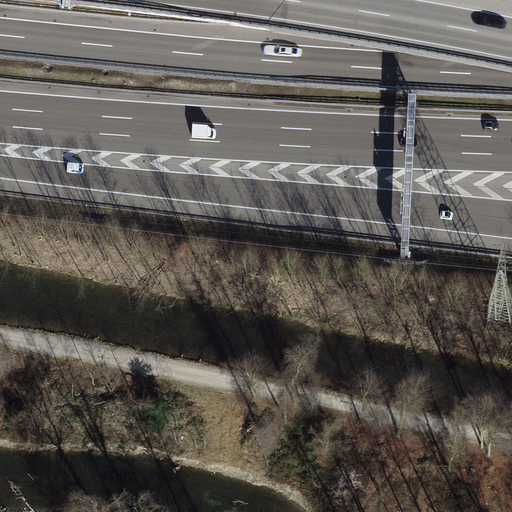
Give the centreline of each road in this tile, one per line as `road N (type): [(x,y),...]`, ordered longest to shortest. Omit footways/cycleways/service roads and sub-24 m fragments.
road 1 (track): [(0,336),(511,447)]
road 2 (motorway): [(0,166),(511,220)]
road 3 (motorway): [(511,75),(0,34)]
road 4 (motorway): [(0,116),(511,145)]
road 5 (motorway): [(511,38),(287,0)]
